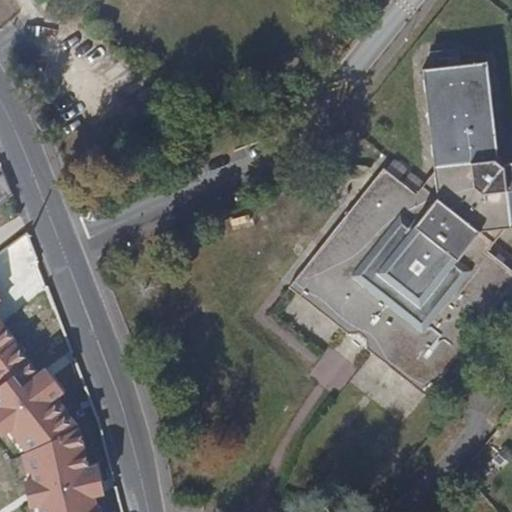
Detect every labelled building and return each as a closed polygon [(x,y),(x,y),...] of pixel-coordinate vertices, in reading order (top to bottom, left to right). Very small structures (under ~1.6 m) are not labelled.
[(404,379),(428,397),(446,373),(446,365),(457,351),(464,351),(511,289),(511,270),(489,252),(500,238),(508,226),(511,225),(511,162),(505,164),(501,168),(494,162),(497,158),(485,63),(423,70),(433,174),(417,194),(384,170),(322,249),(323,254),(320,258),(315,265),(310,265),(290,289),(314,307),(321,307),(331,314),(331,321),(344,331),(350,336),(357,336),(367,343),(368,351),(374,355),(387,365),(394,365),(403,372),(404,379)] [(367,176),(373,168),(365,165),(358,163),(347,165),(340,170),(347,175),(367,176)] [(342,180),(347,175),(340,170),(335,175),(342,180)] [(3,172),(0,174),(0,205),(12,196),(3,172)] [(342,180),(335,175),(332,183),(332,192),(332,196),(340,210),(347,201),(342,180)] [(26,451),(84,426),(59,396),(68,388),(53,371),(48,365),(40,369),(0,315),(0,428),(4,434),(12,430),(26,451)] [(362,352),(368,351),(367,343),(357,336),(350,336),(351,342),(355,346),(362,352)] [(107,511),(102,495),(109,492),(108,484),(103,464),(95,464),(90,441),(84,426),(26,451),(32,479),(27,481),(30,496),(32,504),(38,505),(39,511),(107,511)]
